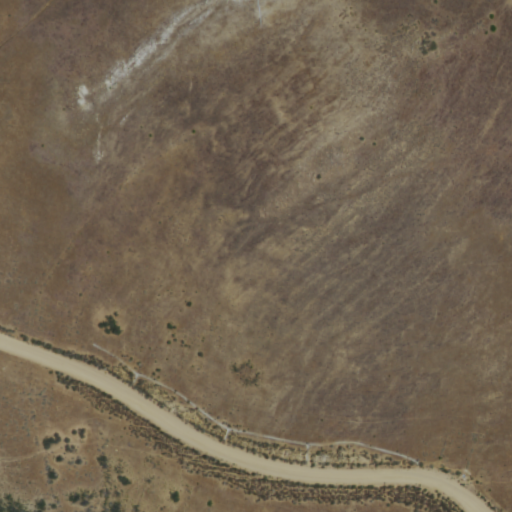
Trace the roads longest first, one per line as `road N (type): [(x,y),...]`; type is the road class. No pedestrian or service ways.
road 1 (track): [(0,338),(128,384),(179,428),(304,468),(403,476)]
road 2 (residential): [(0,299),(179,453),(337,493)]
